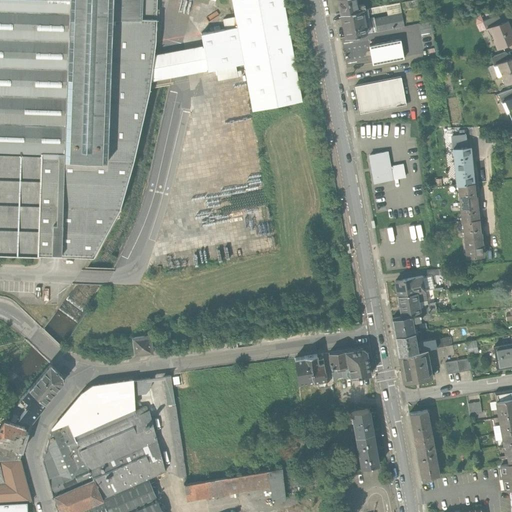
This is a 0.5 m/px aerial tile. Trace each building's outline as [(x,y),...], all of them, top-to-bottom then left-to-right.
[(0,0),(0,255),(91,258),(119,205),(151,89),(153,78),(155,55),(158,38),(158,20),(156,20),(156,9),(156,0),(0,0)] [(228,0),(233,25),(199,31),(202,46),(206,68),(214,67),(216,79),(237,75),(235,65),(242,64),(251,112),(303,103),(285,0),(228,0)] [(359,0),(337,0),(341,14),(364,9),(365,9),(364,2),(360,2),(359,0)] [(418,10),(421,23),(426,22),(422,0),(416,0),(417,1),(418,10)] [(418,10),(417,1),(403,4),(404,12),(418,10)] [(391,7),(387,7),(388,12),(389,16),(400,14),(398,5),(391,7)] [(364,9),(341,14),(346,38),(367,34),(365,21),(363,16),(365,15),(364,9)] [(389,16),(365,21),(367,34),(403,26),(400,14),(389,16)] [(486,25),(498,20),(496,16),(482,22),(484,26),(486,25)] [(511,41),(511,35),(505,17),(498,20),(486,25),(495,48),(511,41)] [(400,38),(368,44),(372,65),(404,59),(400,38)] [(202,46),(155,55),(153,78),(206,68),(202,46)] [(495,62),(506,57),(505,53),(491,59),(492,63),(495,62)] [(511,82),(511,54),(506,57),(495,62),(504,85),(511,82)] [(402,77),(354,87),(359,114),(408,105),(402,77)] [(503,96),(511,92),(511,87),(499,93),(501,97),(503,96)] [(511,92),(503,96),(511,118),(511,92)] [(469,147),(453,149),(458,185),(459,185),(473,183),(469,147)] [(389,151),(369,154),(374,185),(395,182),(404,180),(402,165),(392,167),(389,151)] [(473,183),(459,185),(463,222),(465,221),(479,220),(475,183),(473,183)] [(479,220),(465,221),(469,258),(485,256),(481,220),(479,220)] [(423,273),(424,280),(436,278),(435,272),(423,273)] [(397,285),(399,299),(420,295),(427,294),(424,280),(397,285)] [(420,295),(399,299),(403,318),(424,314),(422,305),(420,295)] [(432,304),(422,305),(424,314),(425,323),(435,321),(432,304)] [(390,321),(394,340),(422,335),(420,324),(425,323),(424,314),(403,318),(390,321)] [(394,340),(397,358),(422,353),(428,352),(446,348),(444,337),(423,341),(422,335),(394,340)] [(151,351),(149,337),(135,339),(137,352),(151,351)] [(469,352),(478,351),(477,340),(468,340),(469,352)] [(511,345),(493,348),(496,369),(510,367),(509,364),(511,363),(511,345)] [(363,350),(331,354),(333,371),(352,369),(353,377),(370,374),(367,352),(363,350)] [(422,353),(397,358),(402,385),(433,379),(428,352),(422,353)] [(320,356),(295,360),(298,384),(325,380),(326,385),(331,384),(328,363),(321,364),(320,356)] [(466,359),(444,363),(446,374),(468,370),(466,359)] [(63,376),(50,364),(30,389),(45,402),(64,381),(63,376)] [(352,369),(333,371),(334,379),(353,377),(352,369)] [(175,403),(171,374),(154,377),(149,378),(149,381),(155,380),(163,378),(167,405),(168,404),(175,403)] [(163,511),(151,483),(167,475),(150,410),(139,414),(137,396),(145,395),(150,391),(151,384),(147,379),(136,382),(136,380),(92,386),(80,393),(52,428),(42,459),(52,496),(56,511),(163,511)] [(31,420),(45,402),(30,389),(23,396),(29,401),(21,411),(23,412),(21,416),(31,420)] [(511,393),(494,397),(498,419),(511,416),(511,393)] [(469,413),(482,411),(481,400),(468,401),(469,413)] [(186,477),(175,403),(168,404),(179,478),(186,477)] [(377,422),(375,410),(360,412),(364,438),(380,436),(378,422),(377,422)] [(430,410),(409,414),(413,434),(434,431),(430,410)] [(12,414),(10,422),(24,426),(23,430),(28,432),(31,420),(21,416),(12,414)] [(511,416),(498,419),(500,435),(511,432),(511,416)] [(10,422),(4,420),(0,425),(0,443),(22,451),(28,432),(23,430),(24,426),(10,422)] [(434,431),(413,434),(417,454),(438,451),(434,431)] [(511,432),(500,435),(501,442),(506,441),(507,448),(511,447),(511,432)] [(385,465),(380,436),(364,438),(369,468),(385,465)] [(22,451),(0,443),(0,503),(27,502),(31,501),(19,458),(22,451)] [(511,447),(507,448),(502,449),(503,456),(506,456),(507,463),(511,462),(511,447)] [(438,451),(417,454),(421,479),(442,475),(438,451)] [(505,490),(510,489),(511,488),(511,462),(507,463),(501,464),(505,490)] [(282,469),(268,471),(270,487),(273,502),(287,500),(282,469)] [(268,471),(184,484),(186,500),(270,487),(268,471)] [(0,511),(27,511),(27,502),(0,503),(0,511)]
